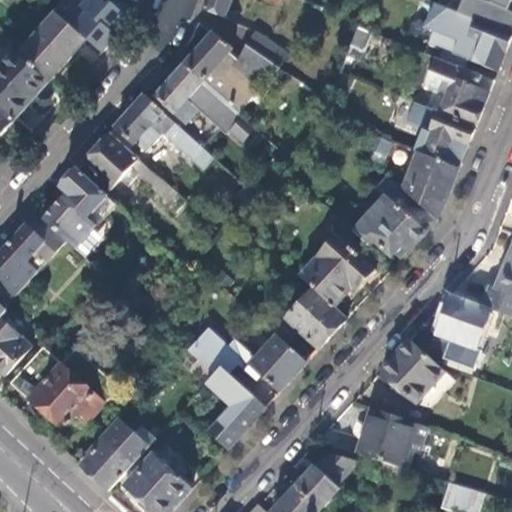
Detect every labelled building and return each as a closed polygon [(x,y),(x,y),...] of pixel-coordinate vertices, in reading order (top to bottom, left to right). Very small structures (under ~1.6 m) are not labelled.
[(103,53),(117,38),(112,33),(127,17),(111,3),(108,7),(101,0),(90,0),(83,8),(85,10),(81,14),(85,18),(76,28),(103,53)] [(207,0),(204,9),(225,17),(231,0),(207,0)] [(477,22),(511,35),(511,14),(507,12),(511,0),(463,0),(458,13),(477,22)] [(88,40),(58,13),(19,56),(49,83),(88,40)] [(498,73),(511,37),(511,35),(477,22),(467,46),(480,51),(474,63),(498,73)] [(357,27),(350,46),(363,51),(370,32),(357,27)] [(256,29),(246,45),(280,68),(289,52),(256,29)] [(280,68),(246,45),(240,59),(233,53),(235,51),(215,34),(186,67),(220,97),(228,105),(239,115),(280,68)] [(19,56),(15,52),(0,69),(0,105),(16,121),(49,83),(19,56)] [(440,113),(475,128),(482,113),(490,92),(480,87),(484,78),(437,59),(425,87),(442,94),(437,104),(442,107),(440,113)] [(187,124),(200,110),(217,126),(221,122),(231,131),(243,118),(239,115),(228,105),(220,97),(186,67),(158,98),(187,124)] [(214,159),(145,96),(115,128),(134,145),(135,146),(137,143),(147,153),(163,134),(205,170),(214,159)] [(438,112),(414,103),(411,110),(435,120),(438,112)] [(0,138),(16,121),(0,105),(0,138)] [(469,145),(475,128),(440,113),(438,112),(435,120),(421,154),(445,163),(454,140),(469,145)] [(134,145),(115,128),(112,132),(130,149),(135,146),(134,145)] [(130,149),(112,132),(83,163),(112,190),(132,168),(166,198),(174,189),(130,149)] [(393,142),(382,138),(371,162),(381,170),(393,142)] [(439,219),(459,169),(445,163),(421,154),(405,191),(439,219)] [(133,218),(79,168),(62,187),(74,197),(70,202),(66,199),(45,221),(67,241),(75,248),(94,227),(94,221),(89,218),(102,203),(126,226),(133,218)] [(389,199),(357,233),(371,246),(375,242),(393,257),(402,247),(409,253),(439,219),(405,191),(391,179),(380,191),(389,199)] [(45,221),(37,214),(0,254),(0,280),(17,296),(67,241),(45,221)] [(340,237),(302,278),(311,286),(314,289),(315,288),(336,307),(356,286),(361,290),(378,272),(340,237)] [(506,315),(511,317),(511,249),(496,289),(489,287),(481,306),(495,311),(506,315)] [(0,280),(0,305),(4,310),(17,296),(0,280)] [(156,306),(171,290),(163,283),(141,308),(149,314),(156,306)] [(314,289),(311,286),(271,330),(278,337),(279,336),(288,344),(300,332),(286,319),(314,289)] [(320,350),(348,318),(336,307),(315,288),(314,289),(286,319),(300,332),(320,350)] [(446,359),(474,369),(488,329),(495,311),(481,306),(453,296),(434,349),(448,354),(446,359)] [(192,339),(156,306),(149,314),(185,347),(192,339)] [(495,311),(488,329),(499,333),(506,315),(495,311)] [(17,328),(5,316),(1,320),(14,332),(17,328)] [(1,320),(0,321),(0,370),(6,376),(32,348),(14,332),(1,320)] [(246,340),(258,351),(270,339),(259,327),(246,340)] [(216,375),(222,368),(235,353),(209,330),(190,351),(216,375)] [(279,336),(278,337),(257,359),(253,356),(248,362),(243,359),(242,360),(239,364),(258,381),(263,376),(281,392),(308,362),(288,344),(279,336)] [(448,372),(412,339),(382,371),(419,404),(448,372)] [(62,362),(46,347),(13,383),(65,430),(77,417),(87,426),(124,388),(77,346),(62,362)] [(239,364),(242,360),(235,353),(222,368),(229,374),(239,364)] [(228,451),(267,408),(229,374),(222,368),(216,375),(207,385),(214,391),(238,413),(228,423),(216,422),(207,432),(228,451)] [(214,391),(207,385),(199,394),(206,400),(214,391)] [(419,423),(417,422),(374,407),(358,454),(381,462),(404,469),(419,423)] [(136,433),(119,419),(90,450),(94,454),(83,467),(94,477),(110,492),(157,440),(142,427),(136,433)] [(298,489),(322,510),(340,489),(337,486),(358,463),(329,453),(298,489)] [(126,486),(153,511),(171,511),(192,490),(182,481),(188,475),(181,468),(175,475),(154,456),(126,486)] [(431,477),(404,469),(381,462),(378,473),(427,489),(431,477)] [(456,511),(483,511),(489,494),(453,483),(445,509),(456,511)] [(320,511),(322,510),(298,489),(275,511),(320,511)] [(114,495),(110,500),(121,511),(128,511),(130,511),(121,502),(114,495)]
